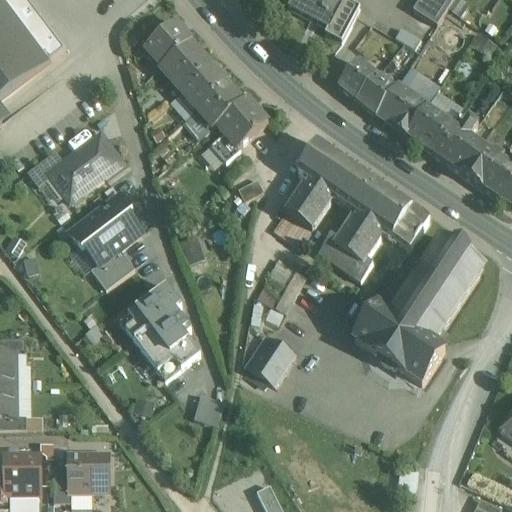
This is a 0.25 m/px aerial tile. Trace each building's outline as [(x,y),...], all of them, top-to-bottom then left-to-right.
[(0,104),(67,54),(25,0),(0,0),(0,129),(2,127),(0,124),(0,104)] [(360,12),(336,0),(330,0),(326,8),(309,0),(293,0),(288,12),(328,32),(325,38),(342,47),(360,12)] [(309,0),(326,8),(330,0),(309,0)] [(421,0),(413,14),(433,26),(437,29),(456,0),(421,0)] [(433,26),(413,14),(407,24),(426,36),(433,26)] [(175,28),(146,53),(162,72),(190,48),(192,47),(175,28)] [(400,31),(396,41),(416,50),(420,40),(400,31)] [(190,48),(162,72),(160,73),(182,98),(211,72),(190,48)] [(358,67),(339,91),(357,106),(376,81),(358,67)] [(211,72),(182,98),(198,116),(227,90),(211,72)] [(394,95),(376,81),(357,106),(377,122),(394,95)] [(227,90),(198,116),(214,134),(217,131),(243,108),(227,90)] [(428,111),(398,90),(394,95),(377,122),(376,122),(406,143),(407,142),(427,113),(428,111)] [(268,129),(246,105),(243,108),(217,131),(238,155),(268,129)] [(444,124),(427,113),(407,142),(431,159),(451,129),(452,130),(455,126),(446,120),(444,124)] [(469,121),(459,135),(452,130),(451,129),(431,159),(432,159),(432,158),(462,179),(462,180),(482,193),(511,213),(511,164),(509,169),(502,163),(504,160),(496,154),(493,158),(470,141),(479,128),(469,121)] [(64,168),(48,180),(51,183),(70,208),(123,169),(101,140),(64,168)] [(341,165),(319,149),(298,179),(310,187),(307,191),(306,190),(303,191),(285,218),(299,227),(341,165)] [(56,157),(28,178),(38,192),(51,183),(48,180),(64,168),(56,157)] [(364,180),(341,165),(299,227),(312,236),(331,209),(330,207),(329,206),(332,202),(344,210),(364,180)] [(356,224),(354,223),(352,223),(338,245),(352,255),(367,233),(391,198),(364,180),(344,210),(359,220),(356,224)] [(258,185),(238,195),(245,207),(264,197),(258,185)] [(391,198),(367,233),(352,255),(367,265),(381,244),(381,241),(379,241),(382,237),(409,255),(430,225),(391,198)] [(120,202),(69,240),(82,257),(86,255),(98,271),(99,272),(121,256),(143,239),(130,221),(133,219),(120,202)] [(299,227),(285,218),(273,236),(300,254),(312,236),(299,227)] [(331,241),(319,259),(340,273),(352,255),(338,245),(331,241)] [(440,241),(389,318),(378,310),(354,345),(379,361),(380,368),(391,375),(398,374),(422,390),(445,355),(433,347),(484,270),(470,261),(471,259),(456,249),(455,251),(440,241)] [(204,262),(200,251),(185,255),(188,266),(204,262)] [(367,265),(352,255),(340,273),(361,288),(373,269),(367,265)] [(135,275),(121,256),(99,272),(98,271),(91,276),(107,296),(135,275)] [(279,264),(257,303),(275,313),(297,274),(279,264)] [(185,312),(169,292),(121,328),(137,349),(178,317),(185,312)] [(191,334),(178,317),(137,349),(149,365),(183,339),(191,334)] [(198,360),(183,339),(149,365),(164,385),(198,360)] [(25,344),(0,343),(0,358),(14,358),(14,359),(26,359),(25,344)] [(295,361),(269,344),(249,373),(275,391),(295,361)] [(0,358),(0,390),(15,390),(14,359),(14,358),(0,358)] [(15,390),(0,390),(0,422),(15,422),(15,421),(15,390)] [(225,411),(202,404),(194,429),(217,435),(225,411)] [(511,417),(499,436),(511,445),(511,417)] [(15,421),(15,422),(0,422),(0,434),(27,434),(26,421),(15,421)] [(71,497),(93,497),(94,497),(95,495),(109,495),(109,460),(69,460),(70,472),(70,497),(71,497)] [(40,499),(40,461),(6,461),(6,482),(6,499),(8,499),(40,499)] [(70,497),(70,472),(54,473),(54,508),(71,508),(71,497),(70,497)] [(416,480),(402,479),(400,497),(414,498),(416,480)] [(280,511),(270,492),(257,498),(264,511),(280,511)] [(92,511),(93,497),(71,497),(71,508),(71,511),(92,511)]
